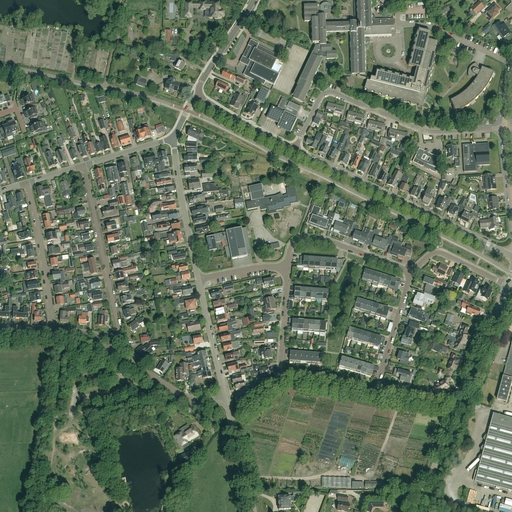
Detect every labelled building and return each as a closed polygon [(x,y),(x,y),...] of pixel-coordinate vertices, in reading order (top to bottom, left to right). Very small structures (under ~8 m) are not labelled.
[(175,20),(175,0),(170,0),(166,0),(166,20),(175,20)] [(297,86),(293,95),(294,96),(293,99),(302,103),(303,103),(302,102),(303,100),(304,100),(305,96),(306,94),(307,94),(308,90),(307,90),(308,88),(309,88),(311,84),(310,83),(311,81),(312,82),(313,78),(312,77),(313,75),(314,76),(316,72),(315,71),(316,69),(317,69),(319,66),(318,65),(319,63),(320,63),(322,59),(322,58),(326,58),(326,59),(337,59),(337,52),(331,52),(331,45),(326,46),(326,32),(337,32),(350,32),(351,75),(357,75),(357,77),(367,80),(364,89),(367,90),(367,91),(371,93),(372,91),(374,92),(374,94),(378,95),(379,94),(382,94),(381,96),(386,97),(386,96),(389,97),(388,98),(393,99),(393,98),(396,99),(396,100),(400,101),(400,100),(403,101),(403,102),(407,103),(408,102),(410,103),(410,104),(414,106),(415,104),(418,105),(418,107),(422,108),(427,89),(426,88),(427,86),(428,86),(429,81),(428,81),(428,78),(430,79),(431,74),(430,74),(430,71),(432,71),(433,67),(431,67),(432,64),(433,64),(435,60),(433,59),(434,57),(435,57),(436,52),(435,52),(436,49),(437,50),(438,45),(437,45),(438,42),(430,40),(432,32),(421,29),(420,33),(417,32),(416,36),(417,37),(416,39),(415,39),(414,44),(415,44),(415,47),(413,46),(412,51),(414,51),(413,54),(412,54),(411,58),(412,59),(411,61),(410,61),(409,66),(416,67),(415,71),(413,71),(412,74),(415,75),(414,79),(409,78),(409,79),(406,78),(407,77),(402,76),(402,77),(399,76),(399,75),(395,74),(394,75),(392,75),(392,73),(387,72),(387,73),(384,73),(385,71),(380,70),(380,72),(377,71),(375,78),(371,77),(370,79),(360,76),(360,74),(365,74),(364,43),(368,43),(368,38),(364,38),(364,35),(391,34),(391,29),(394,29),(394,19),(371,19),(370,0),(354,0),(354,4),(357,4),(357,10),(355,10),(355,19),(358,18),(358,23),(356,23),(356,22),(350,22),(350,23),(325,24),(325,15),(325,14),(327,14),(328,13),(330,12),(331,10),(331,8),(331,6),(329,4),(328,3),(326,3),(324,3),(322,4),(321,5),(317,5),(304,5),(304,22),(312,22),(312,43),(316,43),(316,46),(315,46),(297,85),(297,86)] [(200,7),(200,10),(205,10),(205,9),(211,9),(211,18),(220,18),(220,16),(223,16),(223,12),(222,11),(220,11),(220,3),(211,3),(205,3),(205,2),(201,2),(201,4),(192,3),(185,2),(185,17),(191,17),(191,7),(200,7)] [(479,2),(471,10),(475,15),(477,13),(483,7),(481,4),(479,2)] [(495,3),(485,12),(491,18),(488,20),(490,22),(493,20),(492,19),(499,13),(498,12),(501,9),(495,3)] [(447,5),(439,10),(442,16),(450,11),(447,5)] [(469,21),(463,27),(472,31),(474,26),(469,21)] [(500,21),(494,25),(497,29),(496,30),(500,36),(501,35),(503,38),(506,36),(506,37),(511,34),(510,33),(511,33),(505,24),(503,25),(500,21)] [(488,26),(482,32),(484,34),(490,28),(488,26)] [(148,29),(148,36),(157,36),(157,28),(154,28),(154,33),(151,32),(152,29),(148,29)] [(242,57),(240,62),(246,66),(248,67),(251,61),(271,71),(277,74),(281,68),(278,66),(280,62),(276,60),(278,56),(258,46),(259,44),(251,40),(248,46),(249,46),(243,57),(242,57)] [(172,55),(167,54),(166,58),(171,58),(171,61),(176,62),(175,65),(176,65),(175,68),(174,68),(181,72),(182,72),(181,72),(185,64),(185,65),(186,64),(183,63),(184,62),(178,59),(179,56),(180,56),(180,55),(172,55)] [(246,68),(243,75),(264,85),(265,82),(273,86),(279,75),(277,74),(271,71),(251,61),(248,67),(246,66),(246,67),(246,68)] [(482,92),(484,90),(485,89),(486,87),(485,88),(484,87),(487,81),(489,82),(488,83),(489,83),(490,80),(492,78),(491,77),(491,78),(490,77),(492,71),(494,72),(493,73),(494,73),(494,72),(482,67),(480,71),(477,70),(477,69),(477,68),(477,67),(477,66),(476,66),(476,65),(475,65),(474,65),(473,65),(472,66),(471,66),(470,67),(469,69),(469,70),(469,71),(468,72),(468,73),(468,74),(469,75),(469,76),(470,76),(471,76),(472,76),(473,76),(474,75),(475,74),(478,76),(475,80),(472,83),(468,88),(464,92),(459,96),(455,98),(451,100),(456,112),(461,110),(461,109),(460,110),(459,108),(465,105),(466,106),(465,107),(468,105),(470,104),(470,103),(470,104),(468,102),(473,98),(475,100),(474,100),(475,99),(477,98),(479,96),(478,96),(477,95),(481,91),(482,92)] [(229,80),(230,77),(236,80),(235,81),(243,85),(245,79),(238,76),(237,77),(224,71),(222,76),(229,80)] [(176,83),(176,84),(174,84),(176,80),(170,78),(169,82),(167,82),(165,89),(172,91),(173,90),(177,92),(179,85),(176,83)] [(218,81),(215,87),(226,92),(227,90),(229,86),(218,81)] [(256,101),(255,104),(251,102),(245,114),(249,116),(249,115),(252,117),(255,111),(256,111),(258,106),(257,105),(259,102),(264,105),(270,91),(261,87),(255,100),(256,101)] [(241,102),(244,103),(248,97),(243,95),(242,97),(236,94),(230,105),(238,109),(241,102)] [(0,104),(10,101),(8,96),(4,98),(3,95),(0,95),(0,104)] [(22,106),(28,104),(30,107),(36,105),(33,96),(29,97),(29,95),(23,97),(24,99),(20,101),(22,106)] [(282,99),(277,109),(295,118),(296,117),(298,112),(299,112),(301,108),(295,105),(282,99)] [(334,113),(336,105),(328,103),(325,113),(333,115),(334,113)] [(37,108),(36,105),(30,107),(31,110),(28,111),(24,113),(26,118),(30,117),(31,119),(36,117),(36,115),(37,115),(35,109),(37,108)] [(344,107),(336,105),(334,113),(342,115),(344,107)] [(272,106),(266,118),(279,124),(278,126),(282,128),(290,133),(297,119),(297,118),(296,117),(295,118),(277,109),(272,106)] [(324,113),(318,111),(316,117),(321,119),(324,113)] [(354,122),(356,114),(348,112),(346,120),(354,122)] [(356,114),(354,122),(362,124),(365,116),(356,114)] [(33,126),(29,127),(32,133),(35,131),(36,134),(42,131),(41,130),(44,128),(41,119),(35,122),(36,125),(33,126)] [(375,131),(377,122),(369,120),(367,129),(375,131)] [(7,123),(8,125),(11,133),(16,131),(17,134),(20,132),(18,126),(15,127),(13,121),(7,123)] [(377,122),(375,131),(379,132),(378,136),(382,137),(383,133),(385,125),(377,122)] [(11,133),(8,125),(2,127),(5,133),(2,134),(4,141),(7,140),(7,137),(12,135),(11,133)] [(147,125),(140,128),(144,139),(145,139),(147,139),(148,138),(151,137),(152,137),(149,128),(148,128),(147,125)] [(76,137),(72,128),(67,130),(71,139),(76,137)] [(136,132),(134,133),(136,142),(141,140),(141,141),(143,140),(144,139),(140,128),(135,129),(136,132)] [(190,129),(189,129),(188,131),(189,132),(187,136),(189,136),(188,137),(188,138),(188,139),(187,140),(187,141),(188,142),(187,142),(186,146),(196,147),(196,142),(197,140),(198,140),(201,132),(197,130),(196,131),(190,129)] [(384,138),(383,145),(386,145),(387,140),(391,141),(392,138),(395,139),(398,131),(389,129),(387,137),(388,137),(387,139),(384,138)] [(111,132),(112,137),(110,138),(113,149),(119,147),(116,136),(115,131),(111,132)] [(398,131),(395,139),(404,141),(406,133),(398,131)] [(84,146),(86,145),(88,153),(89,152),(90,155),(95,154),(92,143),(86,145),(86,143),(89,142),(87,136),(82,137),(84,144),(84,146)] [(129,136),(119,139),(122,146),(131,143),(129,136)] [(110,149),(106,137),(100,139),(104,151),(110,149)] [(317,138),(315,141),(308,137),(305,143),(310,145),(309,147),(315,150),(318,142),(320,139),(317,138)] [(92,138),(94,145),(95,150),(96,149),(97,153),(103,152),(100,143),(97,144),(95,138),(92,138)] [(38,148),(36,139),(30,141),(33,149),(38,148)] [(322,147),(320,152),(325,154),(328,147),(327,147),(329,144),(325,142),(325,141),(322,139),(319,146),(322,147)] [(87,156),(84,146),(82,141),(78,142),(79,147),(78,147),(80,154),(81,154),(82,158),(87,156)] [(71,148),(72,151),(69,152),(72,160),(78,158),(75,150),(73,144),(69,145),(71,148)] [(337,155),(340,147),(334,144),(332,149),(331,149),(328,156),(333,158),(335,154),(337,155)] [(477,172),(477,166),(490,165),(488,144),(475,144),(472,144),(462,145),(464,172),(477,172)] [(13,146),(0,151),(2,155),(15,151),(13,146)] [(452,146),(448,146),(448,158),(452,158),(452,159),(455,159),(455,167),(460,167),(459,158),(457,158),(456,147),(452,147),(452,146)] [(55,165),(52,157),(50,152),(47,153),(47,152),(45,147),(41,149),(43,154),(45,154),(47,159),(50,167),(55,165)] [(437,157),(419,148),(412,162),(436,173),(438,170),(437,157)] [(63,150),(56,153),(61,164),(67,161),(63,150)] [(160,162),(162,173),(163,172),(163,173),(169,171),(168,168),(165,168),(164,161),(165,162),(166,161),(167,160),(165,152),(158,154),(160,162)] [(354,158),(353,160),(350,166),(351,167),(352,168),(353,168),(355,169),(361,158),(359,157),(360,155),(359,153),(358,152),(356,153),(355,155),(354,158)] [(349,156),(343,153),(339,161),(345,164),(349,156)] [(148,156),(144,157),(144,158),(143,158),(144,162),(145,162),(145,164),(153,163),(153,166),(156,165),(154,154),(151,155),(150,155),(148,156)] [(375,157),(373,162),(372,164),(375,165),(369,176),(375,179),(381,167),(377,166),(380,160),(380,159),(381,157),(376,154),(375,157)] [(131,173),(132,181),(136,180),(136,176),(142,175),(141,171),(137,158),(131,160),(133,168),(135,168),(136,172),(131,173)] [(11,169),(14,180),(23,177),(20,167),(23,166),(21,159),(16,160),(18,167),(11,169)] [(25,166),(27,174),(30,173),(31,173),(32,173),(32,172),(33,172),(32,170),(35,170),(33,164),(31,165),(29,159),(24,160),(25,166)] [(364,173),(367,166),(369,162),(363,159),(358,170),(364,173)] [(124,178),(123,173),(127,172),(126,168),(125,163),(118,165),(121,179),(124,178)] [(185,173),(186,176),(190,176),(189,172),(196,171),(196,164),(184,166),(185,173)] [(111,166),(113,177),(114,182),(114,185),(117,185),(116,181),(119,181),(117,170),(116,165),(111,166)] [(111,166),(105,167),(107,178),(108,183),(114,182),(113,177),(111,166)] [(103,177),(101,169),(94,171),(96,179),(98,179),(98,181),(97,181),(99,191),(105,190),(103,181),(104,181),(103,177)] [(383,170),(382,173),(378,180),(384,183),(388,176),(385,175),(387,172),(383,170)] [(400,181),(403,175),(396,172),(394,177),(391,176),(387,184),(394,188),(397,180),(400,181)] [(491,178),(491,174),(483,175),(484,183),(485,191),(497,190),(495,178),(491,178)] [(403,175),(400,181),(403,182),(403,184),(402,184),(399,190),(405,193),(408,187),(405,185),(408,178),(403,175)] [(192,181),(188,181),(189,189),(196,188),(196,189),(201,188),(199,180),(196,180),(196,178),(192,179),(192,181)] [(59,184),(62,192),(63,197),(71,195),(67,181),(59,184)] [(129,195),(127,183),(121,184),(123,197),(129,195)] [(209,184),(203,185),(204,193),(219,191),(219,187),(216,187),(215,184),(209,184)] [(281,193),(276,196),(264,198),(263,191),(262,184),(248,187),(251,202),(246,203),(247,210),(257,208),(260,207),(261,210),(267,209),(268,215),(276,213),(276,211),(283,210),(283,208),(290,206),(290,204),(298,203),(295,187),(290,188),(289,185),(286,185),(287,189),(288,194),(283,196),(281,193)] [(172,185),(163,187),(158,188),(158,193),(164,191),(165,194),(170,193),(169,191),(173,190),(172,185)] [(39,198),(44,197),(47,208),(53,206),(48,187),(43,188),(42,187),(37,188),(39,198)] [(415,187),(411,196),(417,199),(421,190),(415,187)] [(428,204),(429,205),(432,197),(429,196),(432,190),(426,187),(423,194),(425,195),(422,201),(425,203),(425,204),(427,205),(428,204)] [(25,204),(23,201),(24,201),(21,193),(16,195),(18,202),(16,202),(18,207),(17,207),(19,212),(22,211),(21,206),(25,204)] [(198,200),(198,199),(203,198),(202,197),(205,196),(204,193),(201,194),(201,193),(188,196),(190,202),(198,200)] [(484,200),(488,199),(490,210),(499,209),(497,198),(492,198),(492,194),(483,195),(484,200)] [(12,196),(6,197),(8,204),(5,205),(6,210),(17,207),(14,198),(13,199),(12,196)] [(445,197),(443,200),(440,199),(437,204),(438,204),(436,208),(442,211),(445,206),(447,207),(451,200),(445,197)] [(448,214),(449,214),(454,216),(455,213),(456,213),(457,212),(460,213),(467,200),(463,198),(460,205),(459,205),(458,207),(454,206),(453,206),(452,205),(448,214)] [(242,199),(234,200),(235,210),(243,209),(242,199)] [(340,200),(337,207),(343,210),(346,202),(340,200)] [(319,228),(322,219),(323,216),(318,214),(320,208),(314,205),(310,215),(312,216),(309,225),(319,228)] [(206,206),(191,209),(193,216),(200,214),(201,215),(207,213),(206,206)] [(103,214),(104,217),(115,215),(114,207),(102,210),(103,214)] [(84,209),(84,208),(77,210),(78,213),(75,214),(74,216),(75,220),(80,219),(80,216),(85,215),(85,212),(85,209),(84,209)] [(173,211),(165,213),(160,214),(160,213),(151,215),(153,222),(161,220),(161,219),(169,218),(170,219),(178,218),(177,212),(173,212),(173,211)] [(326,221),(322,219),(319,228),(325,230),(327,223),(331,224),(335,214),(330,212),(327,218),(326,221)] [(471,215),(464,212),(460,220),(469,224),(472,218),(475,220),(478,215),(472,212),(471,215)] [(45,223),(53,221),(51,214),(49,215),(43,216),(43,217),(42,217),(43,220),(44,219),(45,223)] [(335,214),(331,224),(335,225),(333,230),(334,230),(333,232),(339,234),(343,222),(339,220),(340,217),(339,215),(335,214)] [(488,215),(489,220),(488,220),(479,221),(480,229),(489,228),(490,230),(494,230),(494,229),(499,228),(498,222),(500,222),(500,217),(494,218),(493,214),(490,214),(488,215)] [(206,221),(205,215),(193,218),(195,224),(206,221)] [(116,225),(119,225),(118,219),(111,220),(112,224),(106,225),(108,231),(117,229),(116,225)] [(344,220),(343,222),(339,234),(345,236),(345,234),(346,232),(347,232),(348,230),(351,231),(353,225),(354,223),(344,220)] [(45,223),(46,230),(52,229),(51,228),(54,228),(53,223),(55,223),(55,221),(53,221),(45,223)] [(85,221),(77,223),(78,228),(81,228),(81,230),(89,228),(88,222),(86,222),(85,221)] [(179,222),(171,223),(158,225),(159,230),(167,228),(172,227),(172,229),(180,227),(179,222)] [(195,228),(197,234),(199,233),(200,234),(204,233),(204,232),(208,231),(207,225),(199,226),(199,227),(195,228)] [(358,227),(353,225),(351,231),(354,232),(353,235),(354,235),(352,239),(358,241),(361,233),(357,232),(358,227)] [(373,231),(370,238),(373,239),(372,241),(374,242),(372,246),(378,248),(381,239),(377,237),(379,232),(376,231),(377,228),(375,227),(373,231)] [(228,240),(225,241),(226,247),(224,248),(227,258),(231,257),(231,260),(247,256),(247,254),(251,253),(246,228),(242,229),(242,228),(226,231),(226,232),(228,240)] [(366,235),(361,233),(358,241),(358,242),(364,244),(364,243),(366,240),(367,240),(368,237),(370,238),(373,231),(366,229),(365,233),(365,234),(366,234),(366,235)] [(32,236),(31,236),(30,232),(18,233),(19,238),(20,238),(20,240),(25,239),(25,240),(31,239),(31,238),(32,237),(32,236)] [(83,232),(74,234),(75,237),(81,236),(82,238),(82,242),(91,240),(89,234),(83,235),(83,232)] [(214,236),(206,238),(209,252),(217,250),(216,243),(228,240),(226,232),(214,235),(214,236)] [(47,234),(48,241),(54,240),(54,244),(61,243),(59,233),(47,234)] [(119,235),(107,237),(108,240),(107,240),(108,242),(109,243),(120,241),(119,235)] [(381,239),(378,248),(384,251),(385,249),(386,246),(387,247),(388,245),(390,245),(393,237),(389,235),(388,238),(387,238),(383,237),(382,239),(381,239)] [(182,236),(176,237),(168,238),(169,244),(183,242),(182,236)] [(399,239),(393,237),(390,245),(393,247),(392,249),(393,250),(391,255),(397,257),(401,246),(401,248),(396,246),(398,242),(399,239)] [(156,241),(155,241),(148,242),(149,249),(157,247),(156,241)] [(261,246),(262,251),(280,248),(279,243),(261,246)] [(86,245),(79,247),(80,252),(86,250),(87,252),(94,251),(92,245),(89,246),(89,244),(86,245)] [(11,250),(11,254),(20,253),(33,251),(32,245),(23,246),(23,250),(20,250),(20,249),(19,249),(11,250)] [(401,246),(397,257),(403,259),(404,258),(405,255),(409,257),(411,252),(410,252),(412,247),(407,245),(405,248),(401,246)] [(54,247),(49,248),(50,255),(56,255),(56,254),(60,254),(59,247),(55,248),(54,247)] [(119,247),(116,248),(116,247),(111,248),(112,255),(118,254),(117,252),(120,251),(119,250),(121,250),(120,248),(119,248),(119,247)] [(174,261),(186,258),(185,254),(186,254),(186,253),(185,253),(185,252),(177,253),(176,249),(168,251),(169,256),(173,255),(174,261)] [(114,269),(121,267),(121,268),(128,267),(126,260),(128,260),(128,258),(129,258),(128,258),(128,255),(119,257),(120,261),(113,262),(114,269)] [(56,257),(57,259),(51,260),(52,266),(58,265),(58,263),(62,262),(61,256),(56,257)] [(309,269),(311,257),(304,257),(300,257),(300,266),(303,266),(303,269),(309,269)] [(96,266),(94,259),(88,260),(89,263),(84,264),(84,269),(96,266)] [(337,259),(331,259),(331,270),(336,270),(336,272),(339,272),(342,265),(340,265),(340,260),(337,260),(337,259)] [(189,271),(187,264),(178,266),(178,264),(171,266),(172,269),(176,268),(176,269),(179,269),(179,272),(189,271)] [(448,268),(440,264),(438,269),(434,266),(432,270),(435,272),(434,273),(437,275),(438,273),(444,276),(448,268)] [(84,269),(85,273),(91,271),(92,275),(98,274),(96,266),(84,269)] [(122,269),(123,271),(114,273),(115,276),(116,276),(117,280),(126,278),(125,274),(127,274),(126,269),(122,269)] [(367,281),(370,271),(365,269),(362,278),(362,280),(367,281)] [(60,271),(52,273),(53,280),(60,279),(61,282),(65,282),(63,272),(60,272),(60,271)] [(376,273),(370,271),(367,281),(372,283),(376,273)] [(37,275),(36,272),(25,274),(27,280),(37,278),(37,277),(38,277),(38,275),(37,275)] [(466,281),(462,280),(464,276),(457,272),(452,282),(459,285),(459,287),(462,289),(466,281)] [(376,273),(372,283),(373,283),(372,286),(377,287),(381,274),(376,273)] [(386,276),(381,274),(377,287),(378,285),(383,286),(386,276)] [(391,278),(386,276),(383,286),(388,288),(391,278)] [(431,296),(431,295),(432,292),(430,291),(433,286),(432,286),(433,283),(445,288),(447,284),(435,279),(434,281),(425,277),(423,282),(426,284),(424,289),(425,289),(424,293),(431,296)] [(397,279),(391,278),(388,288),(394,290),(393,291),(396,292),(399,284),(400,281),(397,279)] [(466,285),(463,291),(468,294),(470,291),(475,294),(477,290),(475,289),(479,283),(476,281),(476,280),(474,279),(473,280),(472,279),(469,286),(466,285)] [(87,283),(89,289),(101,286),(100,280),(87,283)] [(123,284),(117,285),(118,288),(117,288),(118,291),(119,291),(119,292),(122,291),(122,293),(129,291),(127,281),(123,282),(123,284)] [(38,282),(23,284),(23,287),(26,286),(27,290),(39,288),(39,287),(39,285),(38,285),(38,282)] [(64,283),(63,282),(56,283),(56,287),(55,287),(56,294),(62,293),(62,290),(64,289),(64,288),(69,287),(68,282),(64,283)] [(447,294),(452,284),(449,282),(446,289),(445,289),(444,292),(447,294)] [(192,287),(182,289),(182,286),(169,288),(170,291),(173,291),(174,294),(183,293),(184,296),(191,294),(190,293),(193,293),(192,287)] [(479,291),(476,297),(481,300),(482,297),(487,299),(487,298),(488,298),(492,292),(491,291),(492,289),(486,286),(485,288),(484,288),(482,292),(479,291)] [(299,299),(300,288),(295,287),(295,288),(291,287),(291,291),(295,291),(294,297),(294,299),(299,299)] [(222,290),(219,291),(219,290),(210,292),(212,299),(216,298),(216,300),(220,299),(220,298),(222,298),(221,293),(223,293),(222,290)] [(88,292),(89,298),(93,297),(94,301),(102,300),(101,293),(96,294),(95,291),(88,292)] [(41,300),(40,293),(30,295),(30,297),(31,297),(32,302),(38,301),(38,302),(41,302),(41,300)] [(431,296),(424,293),(423,296),(417,293),(416,297),(415,297),(413,304),(417,305),(416,308),(421,310),(422,307),(424,302),(427,303),(433,305),(436,297),(431,295),(431,296)] [(121,298),(123,305),(128,304),(132,303),(131,297),(131,295),(130,294),(128,294),(128,296),(126,297),(126,296),(121,298)] [(266,296),(260,298),(261,303),(265,302),(265,306),(274,304),(273,298),(267,299),(266,296)] [(194,311),(194,309),(195,308),(195,307),(197,307),(196,302),(194,302),(194,301),(193,302),(192,297),(179,300),(180,304),(186,303),(188,310),(190,309),(190,311),(194,311)] [(214,308),(221,306),(225,305),(224,299),(220,300),(213,302),(214,308)] [(359,311),(363,300),(357,299),(355,308),(354,309),(359,311)] [(461,307),(467,309),(466,313),(470,315),(471,314),(478,317),(481,310),(469,306),(470,304),(458,299),(457,304),(461,305),(461,307)] [(368,302),(363,300),(359,311),(365,313),(368,302)] [(368,302),(365,313),(364,314),(369,316),(370,314),(373,303),(368,302)] [(379,305),(373,303),(370,314),(375,316),(379,305)] [(34,319),(34,321),(41,321),(41,316),(41,311),(35,310),(36,305),(32,304),(32,314),(31,319),(34,319)] [(274,304),(265,306),(264,306),(262,308),(264,315),(275,313),(274,310),(276,310),(274,304)] [(379,305),(375,316),(381,317),(384,307),(379,305)] [(12,306),(11,306),(11,307),(11,312),(13,312),(13,318),(20,318),(20,314),(17,314),(17,308),(12,307),(12,306)] [(124,311),(126,319),(131,317),(132,320),(136,317),(135,315),(136,314),(135,309),(133,309),(132,306),(128,308),(128,310),(124,311)] [(1,313),(1,317),(9,318),(9,312),(11,312),(11,307),(5,307),(5,313),(1,313)] [(224,307),(214,310),(216,316),(226,314),(228,314),(227,309),(225,310),(224,307)] [(384,307),(381,317),(386,319),(386,317),(387,317),(388,313),(390,314),(390,312),(392,313),(393,309),(389,308),(384,307)] [(437,313),(444,315),(446,310),(439,307),(437,313)] [(20,314),(20,318),(27,319),(28,313),(30,313),(30,308),(24,308),(24,314),(20,314)] [(420,313),(419,313),(411,310),(409,315),(414,318),(413,319),(424,323),(426,319),(424,318),(425,315),(420,313)] [(79,324),(80,324),(80,325),(82,325),(82,324),(86,324),(86,322),(89,322),(89,318),(86,318),(86,314),(83,314),(83,312),(77,311),(77,318),(79,318),(79,324)] [(99,317),(98,325),(104,325),(105,322),(108,322),(108,317),(106,317),(106,311),(103,311),(103,312),(100,311),(99,317)] [(61,318),(60,323),(68,323),(68,319),(65,318),(65,315),(68,315),(68,313),(65,312),(64,312),(61,312),(61,318)] [(226,314),(216,316),(217,323),(227,321),(226,314)] [(454,316),(448,314),(445,321),(451,323),(454,316)] [(266,323),(269,323),(276,322),(275,315),(265,316),(266,323)] [(136,321),(129,327),(132,332),(139,327),(138,325),(143,323),(140,317),(135,320),(136,321)] [(297,331),(298,320),(293,319),(293,320),(289,319),(289,323),(292,323),(292,329),(292,331),(297,331)] [(182,325),(187,324),(189,332),(200,330),(199,322),(192,323),(191,320),(181,322),(182,325)] [(219,331),(220,332),(227,330),(228,332),(233,331),(232,326),(233,325),(236,324),(236,321),(226,323),(226,324),(218,326),(219,328),(218,329),(219,331)] [(419,324),(410,322),(409,327),(408,329),(407,328),(404,337),(403,336),(401,343),(408,345),(411,346),(412,340),(412,339),(413,336),(414,337),(415,332),(414,331),(415,329),(417,329),(419,324)] [(459,336),(468,339),(470,335),(467,334),(467,333),(469,328),(463,325),(462,329),(460,328),(458,332),(454,330),(453,333),(459,336)] [(352,340),(355,329),(350,328),(347,337),(346,338),(352,340)] [(355,329),(352,340),(357,342),(360,331),(355,329)] [(222,342),(231,340),(231,341),(235,340),(235,339),(234,336),(241,334),(240,331),(229,333),(229,334),(221,336),(222,342)] [(366,332),(360,331),(357,342),(362,343),(366,332)] [(371,334),(366,332),(362,343),(368,345),(371,334)] [(376,336),(371,334),(368,345),(373,346),(376,336)] [(193,337),(189,338),(191,345),(194,345),(197,344),(197,345),(200,345),(200,344),(203,343),(202,342),(203,342),(202,340),(202,339),(201,335),(193,337)] [(382,337),(376,336),(373,346),(378,348),(379,346),(382,347),(385,338),(382,337)] [(468,339),(459,336),(457,340),(448,336),(447,339),(456,343),(466,346),(468,339)] [(503,376),(499,391),(496,400),(506,402),(511,380),(511,340),(511,344),(503,376)] [(239,341),(222,345),(223,348),(223,349),(223,350),(224,351),(227,351),(231,350),(238,348),(237,345),(240,344),(239,341)] [(466,346),(456,343),(454,349),(459,351),(460,350),(461,349),(462,350),(464,351),(466,346)] [(446,353),(447,349),(435,344),(432,350),(437,352),(437,349),(446,353)] [(137,350),(143,357),(147,353),(148,355),(152,352),(147,346),(144,348),(142,346),(137,350)] [(270,348),(258,350),(260,356),(264,355),(265,360),(272,358),(271,351),(270,351),(270,348)] [(235,359),(234,357),(240,355),(239,351),(232,352),(233,353),(225,355),(225,356),(225,358),(226,359),(226,361),(235,359)] [(295,363),(296,352),(290,351),(287,351),(286,355),(290,355),(289,361),(290,361),(289,363),(295,363)] [(187,358),(188,361),(193,360),(207,357),(206,352),(197,353),(198,356),(195,357),(195,356),(187,358)] [(408,362),(409,358),(406,357),(407,354),(399,352),(397,359),(401,360),(400,363),(407,366),(408,362)] [(451,357),(447,368),(448,369),(451,370),(451,371),(453,372),(454,371),(455,370),(456,370),(458,364),(457,364),(459,361),(455,359),(456,356),(452,354),(451,357)] [(344,369),(347,358),(342,357),(339,366),(339,368),(344,369)] [(353,360),(347,358),(344,369),(349,371),(353,360)] [(162,360),(157,369),(163,373),(168,364),(162,360)] [(353,360),(349,371),(355,372),(358,362),(353,360)] [(363,363),(358,362),(355,372),(360,374),(363,363)] [(246,365),(237,367),(237,363),(227,365),(229,372),(235,371),(235,372),(238,371),(238,370),(240,369),(241,371),(247,369),(246,365)] [(368,365),(363,363),(360,374),(365,375),(368,365)] [(176,369),(176,381),(184,381),(184,374),(188,374),(187,364),(180,364),(180,369),(176,369)] [(252,374),(255,374),(255,373),(259,372),(260,376),(266,375),(266,377),(271,376),(270,370),(268,370),(268,367),(261,368),(260,365),(254,366),(255,370),(252,371),(252,374)] [(374,366),(368,365),(365,375),(370,377),(371,375),(373,370),(376,371),(377,368),(374,367),(374,366)] [(400,370),(395,369),(393,376),(400,378),(399,381),(401,382),(401,383),(405,384),(405,383),(409,384),(412,375),(412,374),(404,371),(404,370),(401,369),(400,370)] [(246,381),(244,373),(236,375),(237,377),(232,378),(233,384),(234,384),(234,383),(243,382),(244,381),(246,381)] [(445,380),(435,386),(433,388),(437,395),(449,387),(447,384),(450,378),(446,377),(445,380)] [(242,388),(242,390),(249,388),(249,389),(254,388),(254,386),(249,387),(247,380),(246,381),(244,381),(243,382),(234,383),(234,384),(236,389),(242,388)] [(242,390),(242,393),(235,394),(236,397),(235,398),(236,403),(241,402),(241,401),(241,398),(246,397),(245,392),(250,391),(249,389),(249,388),(242,390)] [(511,491),(511,418),(493,414),(488,432),(483,437),(483,439),(485,442),(480,447),(480,448),(483,451),(483,452),(478,457),(477,458),(480,461),(477,471),(476,471),(473,481),(475,481),(511,491)] [(88,461),(98,459),(90,423),(66,428),(68,436),(71,435),(72,437),(68,438),(70,450),(74,449),(76,460),(79,460),(78,455),(84,454),(84,452),(81,452),(81,448),(78,449),(78,447),(85,446),(88,461)] [(181,432),(175,436),(182,447),(188,443),(187,442),(192,439),(195,437),(198,435),(192,426),(189,428),(187,425),(184,427),(186,430),(182,433),(181,432)] [(180,456),(177,458),(180,464),(180,466),(186,463),(193,460),(197,456),(194,453),(192,456),(189,452),(184,455),(180,456)] [(355,460),(342,456),(339,465),(352,469),(355,460)] [(293,496),(290,496),(279,497),(279,502),(279,505),(279,510),(291,509),(290,504),(292,504),(291,502),(296,502),(295,497),(306,496),(306,491),(293,492),(293,496)] [(476,506),(479,492),(471,491),(468,505),(476,506)] [(347,503),(348,497),(338,495),(337,499),(338,499),(337,503),(338,503),(337,511),(345,511),(347,511),(349,504),(347,503)] [(384,501),(369,501),(366,511),(369,511),(371,511),(373,507),(384,507),(384,501)]
